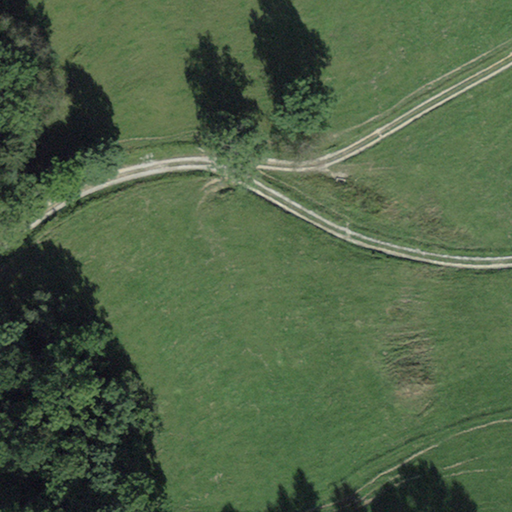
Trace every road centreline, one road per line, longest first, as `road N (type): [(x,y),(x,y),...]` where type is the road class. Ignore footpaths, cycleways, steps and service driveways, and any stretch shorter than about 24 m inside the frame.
road 1 (track): [(511,263),(443,268),(385,254),(201,167),(95,181),(0,233)]
road 2 (track): [(201,167),(301,170),(511,53)]
